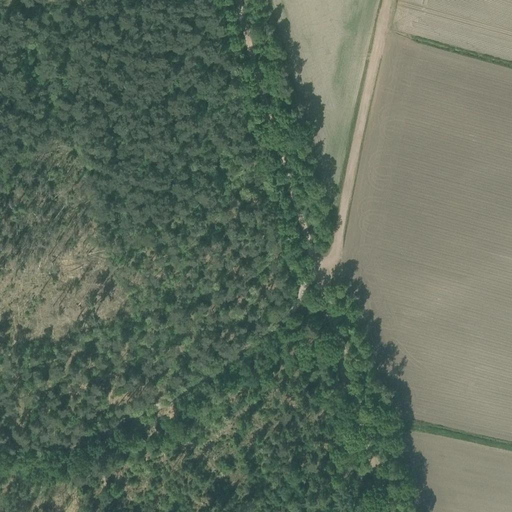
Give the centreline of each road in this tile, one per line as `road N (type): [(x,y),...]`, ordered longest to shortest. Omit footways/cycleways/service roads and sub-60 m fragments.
road 1 (track): [(320,274),(203,386),(111,430),(0,450)]
road 2 (track): [(320,274),(242,0)]
road 3 (track): [(392,0),(320,274)]
road 4 (track): [(387,511),(320,274)]
